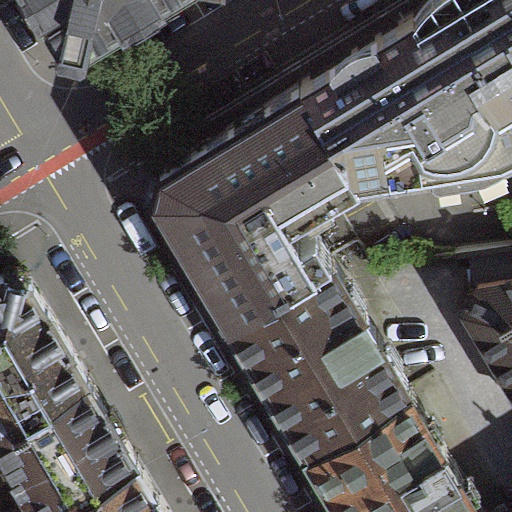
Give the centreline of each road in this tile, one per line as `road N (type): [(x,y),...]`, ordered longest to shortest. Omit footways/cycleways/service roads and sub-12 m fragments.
road 1 (residential): [(249,511),(41,151)]
road 2 (residential): [(292,0),(41,151)]
